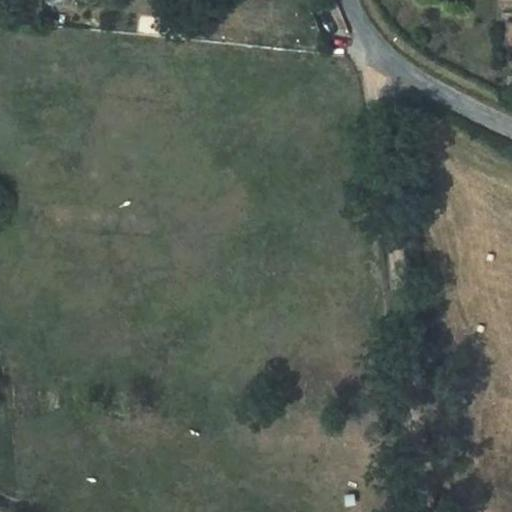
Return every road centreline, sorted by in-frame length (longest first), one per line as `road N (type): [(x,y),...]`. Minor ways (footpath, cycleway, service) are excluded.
road 1 (track): [(424,511),(376,144),(388,61)]
road 2 (residential): [(511,131),(388,61),(350,0)]
